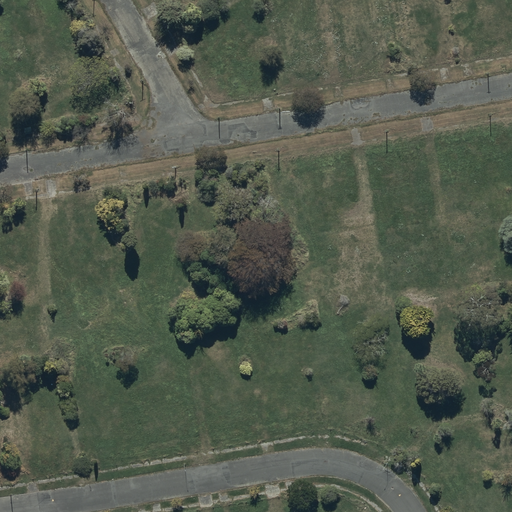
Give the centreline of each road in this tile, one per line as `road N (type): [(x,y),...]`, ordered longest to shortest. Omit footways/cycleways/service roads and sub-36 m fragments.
road 1 (track): [(0,171),(511,86)]
road 2 (residential): [(409,511),(361,471),(311,460),(9,511)]
road 3 (track): [(115,0),(197,139)]
